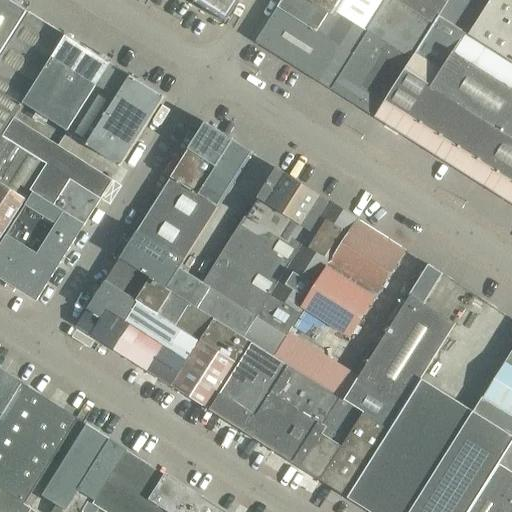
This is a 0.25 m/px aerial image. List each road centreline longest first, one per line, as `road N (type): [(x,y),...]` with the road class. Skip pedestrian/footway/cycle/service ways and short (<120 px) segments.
road 1 (unclassified): [(511,262),(211,69)]
road 2 (unclassified): [(34,347),(211,69)]
road 3 (unclassified): [(297,511),(34,347)]
road 4 (unclassified): [(211,69),(100,0)]
